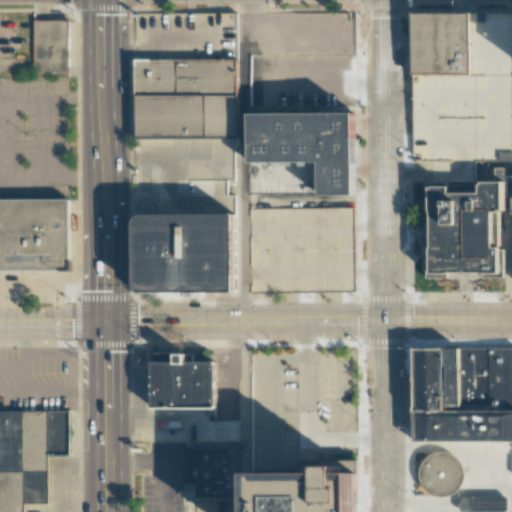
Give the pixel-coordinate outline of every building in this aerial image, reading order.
[(511,14),(475,14),(474,72),(415,72),(415,158),(511,158),(511,14)] [(475,14),(416,14),(415,72),(474,72),(475,14)] [(68,21),(34,21),(34,74),(68,74),(68,21)] [(239,61),(136,62),(137,138),(240,136),(239,61)] [(291,159),(291,106),(249,106),(250,159),(291,159)] [(354,158),(291,159),(250,159),(250,194),(354,192),(354,158)] [(507,184),(486,185),(486,187),(484,187),(484,195),(452,196),(452,188),(432,188),(433,276),(482,275),(482,281),(504,280),(504,251),(496,251),(496,211),(507,211),(507,184)] [(71,200),(0,200),(0,272),(72,272),(71,200)] [(353,208),(249,210),(251,294),(354,291),(353,208)] [(237,217),(149,217),(142,219),(139,223),(136,227),(137,285),(138,289),(143,293),(148,296),(238,296),(237,217)] [(511,350),(417,350),(417,443),(511,443),(511,350)] [(220,364),(196,364),(196,353),(156,353),(156,410),(220,410),(220,364)] [(70,411),(0,412),(0,511),(25,511),(25,504),(50,504),(50,456),(71,456),(70,411)] [(238,511),(238,446),(187,446),(187,511),(238,511)] [(463,463),(458,458),(451,454),(444,453),(436,454),(429,457),(424,463),(421,470),(420,478),(422,486),(427,492),(434,497),(441,499),(448,498),(455,495),(461,491),(464,484),(466,477),(465,470),(463,463)] [(358,511),(358,460),(302,460),(302,474),(253,474),(253,511),(358,511)] [(511,511),(511,499),(469,499),(469,511),(511,511)]
